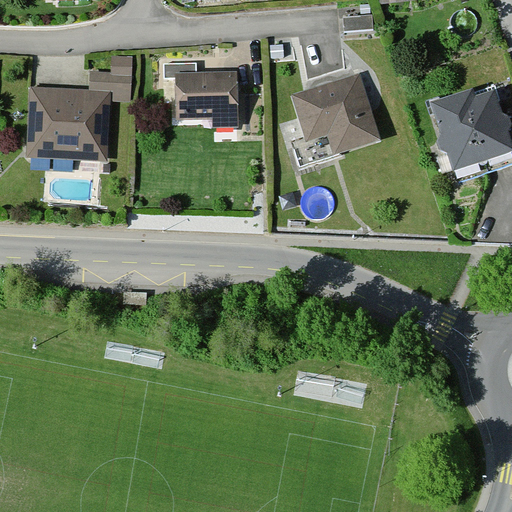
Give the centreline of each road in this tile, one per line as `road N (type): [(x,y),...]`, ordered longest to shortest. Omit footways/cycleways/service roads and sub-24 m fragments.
road 1 (unclassified): [(490,351),(362,285),(273,263),(0,249)]
road 2 (residential): [(314,22),(145,35)]
road 3 (residential): [(145,35),(0,40)]
